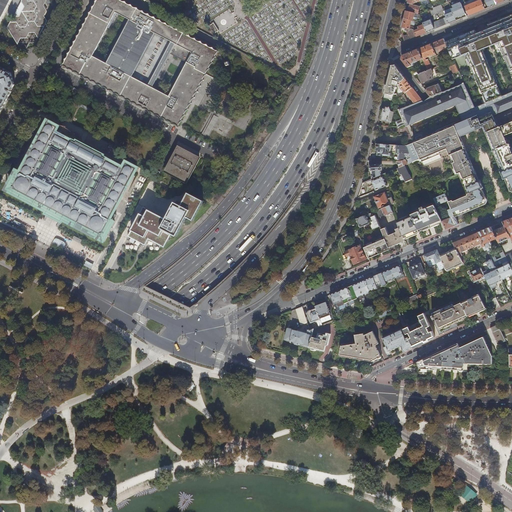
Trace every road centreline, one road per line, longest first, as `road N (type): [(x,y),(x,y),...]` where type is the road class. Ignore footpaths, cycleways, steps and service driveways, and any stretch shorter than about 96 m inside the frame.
road 1 (trunk): [(326,58),(291,141),(219,238),(156,290),(0,378)]
road 2 (trunk): [(0,402),(211,276),(279,199),(332,102)]
road 3 (trunk): [(326,58),(218,213),(124,299)]
road 4 (tertiary): [(256,308),(293,275),(332,219),(380,52)]
road 5 (trunk): [(195,332),(211,298),(305,199),(327,152),(332,102)]
road 6 (residential): [(256,308),(295,300),(511,211)]
road 7 (track): [(82,508),(194,462),(267,463),(337,478)]
road 8 (residential): [(511,309),(379,370),(367,390)]
road 9 (secondary): [(367,390),(511,401)]
road 10 (residential): [(511,3),(380,52)]
road 11 (secondary): [(124,299),(0,239)]
road 12 (secondary): [(0,250),(116,315)]
